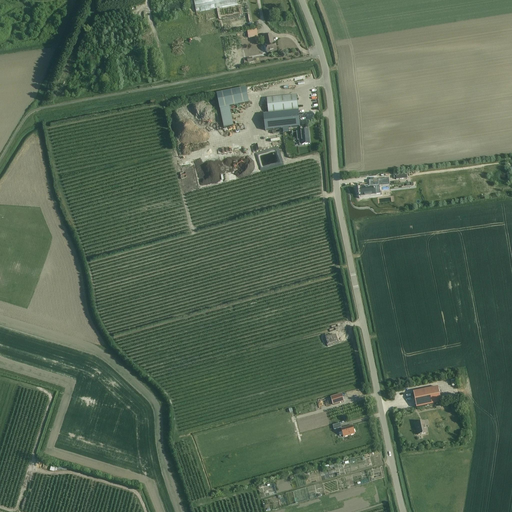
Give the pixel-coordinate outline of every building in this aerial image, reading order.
[(238,5),(236,0),(193,0),(196,13),(238,5)] [(248,35),(258,34),(257,26),(247,27),(248,35)] [(272,35),(265,36),(266,45),(265,45),(267,53),(277,51),(275,43),(273,43),(272,41),(273,41),(272,35)] [(246,88),(217,94),(220,109),(249,103),(246,88)] [(298,111),(297,95),(267,99),(268,114),(298,111)] [(264,114),(264,117),(265,131),(270,131),(283,129),(288,129),(300,127),(299,114),(298,111),(268,114),(264,114)] [(301,141),(309,140),(308,130),(300,131),(301,141)] [(374,187),(389,185),(388,178),(371,181),(371,187),(374,187)] [(374,187),(371,187),(360,189),(361,196),(372,195),(372,197),(373,196),(374,196),(374,195),(375,195),(376,193),(377,193),(377,192),(377,191),(377,190),(375,190),(374,187)] [(445,382),(446,395),(458,394),(456,381),(445,382)] [(416,408),(441,403),(438,387),(413,392),(416,408)] [(333,405),(344,402),(341,394),(331,397),(333,405)] [(417,428),(418,435),(427,433),(424,422),(415,424),(416,428),(417,428)] [(352,426),(341,429),(343,437),(355,434),(352,426)] [(49,471),(51,465),(41,462),(39,467),(49,471)]
